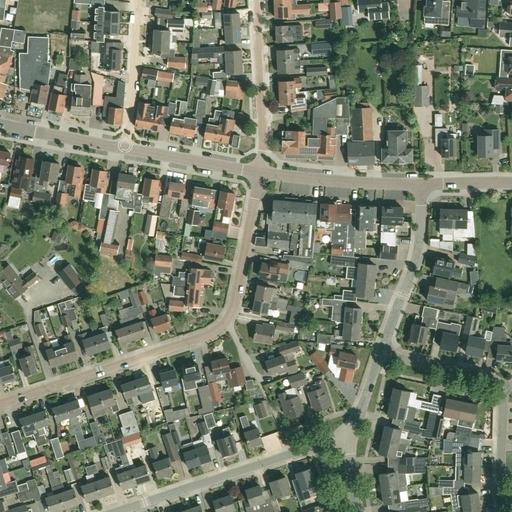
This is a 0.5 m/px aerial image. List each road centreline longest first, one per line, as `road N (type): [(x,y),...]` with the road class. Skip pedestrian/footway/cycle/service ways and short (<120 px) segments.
road 1 (residential): [(0,404),(207,335),(227,321),(258,173)]
road 2 (residential): [(118,511),(348,437)]
road 3 (residential): [(378,354),(417,249),(421,183)]
road 4 (residential): [(255,0),(258,173)]
road 5 (tertiary): [(421,183),(258,173)]
road 6 (residential): [(124,148),(137,0)]
road 7 (tertiary): [(258,173),(124,148)]
road 8 (residential): [(378,354),(503,379)]
road 9 (tertiary): [(124,148),(0,124)]
